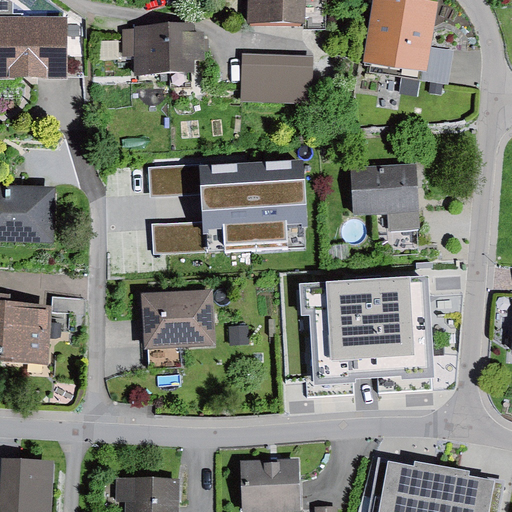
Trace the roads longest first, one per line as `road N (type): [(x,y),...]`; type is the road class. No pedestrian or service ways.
road 1 (residential): [(464,431),(96,433)]
road 2 (residential): [(96,433),(97,197),(67,101)]
road 3 (residential): [(464,431),(489,108)]
road 4 (residential): [(312,46),(232,41),(69,0)]
